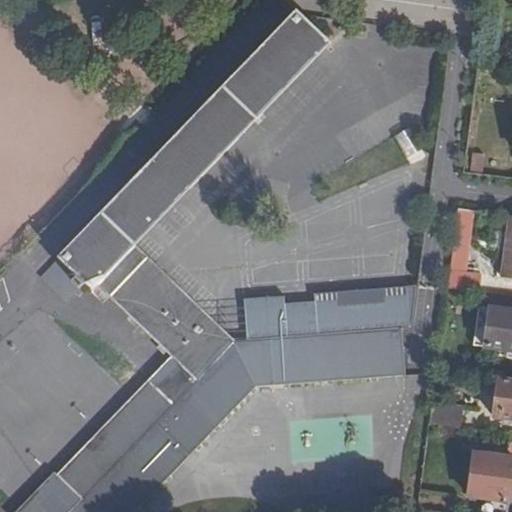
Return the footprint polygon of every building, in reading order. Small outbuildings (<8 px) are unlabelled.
[(332,47),(299,14),(55,262),(83,289),(93,299),(101,290),(171,359),(49,482),(74,507),(69,511),(135,511),(255,391),(409,379),(408,374),(405,332),(234,345),(134,247),(332,47)] [(474,153),(471,173),(481,174),(484,154),(474,153)] [(459,210),(457,227),(465,228),(467,211),(459,210)] [(511,280),(511,217),(503,279),(511,280)] [(83,289),(55,262),(45,279),(69,303),(83,289)] [(511,297),(483,294),(476,347),(511,350),(511,297)] [(492,419),(511,420),(511,381),(498,380),(492,419)] [(432,409),(429,428),(460,431),(462,413),(432,409)] [(511,501),(511,491),(511,458),(474,455),(468,496),(511,501)]
